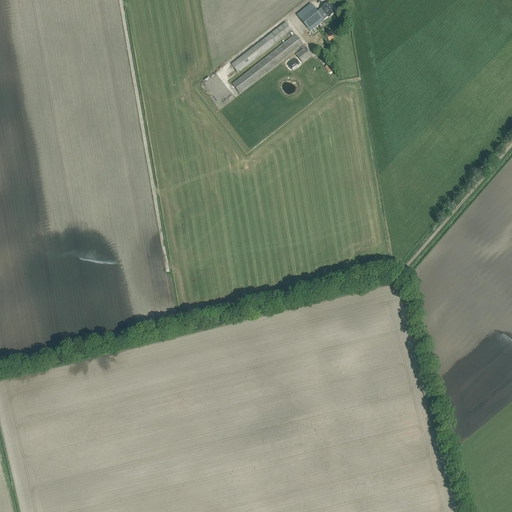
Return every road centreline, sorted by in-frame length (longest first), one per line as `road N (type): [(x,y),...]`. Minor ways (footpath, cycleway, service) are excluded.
road 1 (track): [(404,275),(0,374)]
road 2 (track): [(168,268),(122,0)]
road 3 (track): [(466,511),(404,275)]
road 4 (track): [(404,275),(511,147)]
